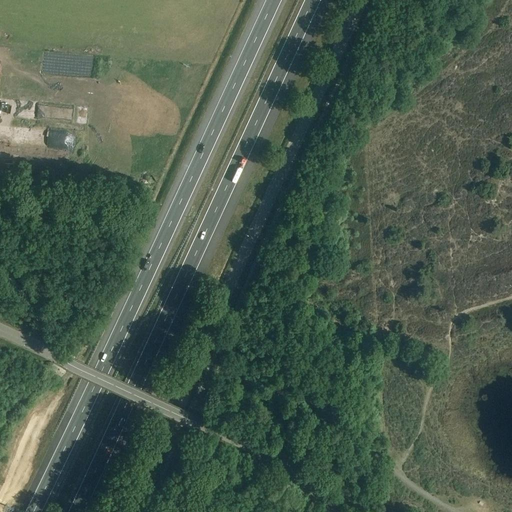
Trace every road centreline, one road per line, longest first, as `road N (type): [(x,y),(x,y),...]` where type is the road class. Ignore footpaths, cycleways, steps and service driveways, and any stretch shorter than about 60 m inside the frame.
road 1 (motorway): [(273,0),(33,511)]
road 2 (secondary): [(124,511),(362,0)]
road 3 (motorway): [(76,511),(312,0)]
road 4 (tertiary): [(329,511),(307,480),(270,455),(0,330)]
